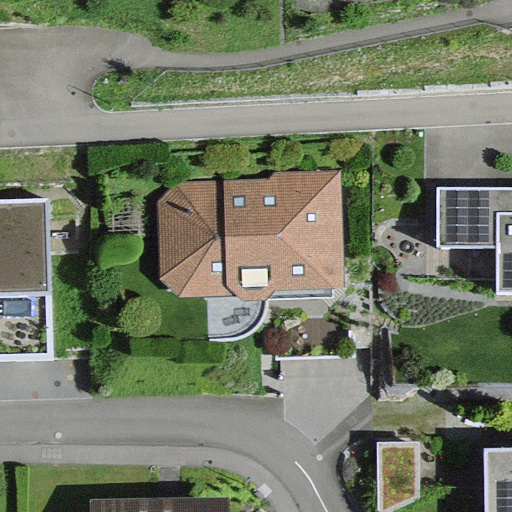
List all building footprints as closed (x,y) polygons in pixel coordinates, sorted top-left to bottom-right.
[(339,307),(337,190),(183,192),(159,213),(158,285),(178,309),(339,307)] [(511,205),(438,203),(437,263),(497,265),(496,307),(511,307),(511,205)] [(46,204),(0,205),(0,370),(51,369),(46,204)] [(388,444),(386,508),(426,510),(429,445),(388,444)] [(511,511),(511,457),(486,458),(486,511),(511,511)]
